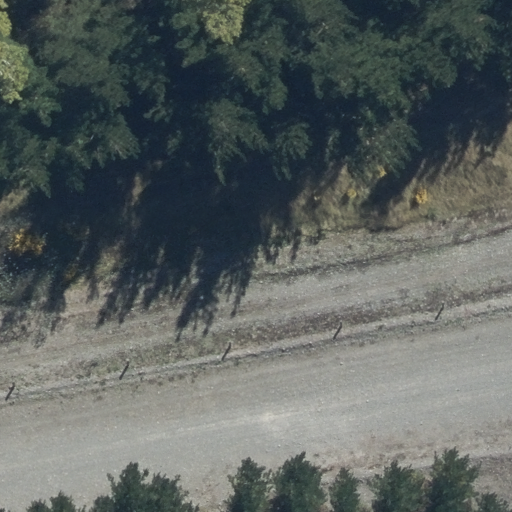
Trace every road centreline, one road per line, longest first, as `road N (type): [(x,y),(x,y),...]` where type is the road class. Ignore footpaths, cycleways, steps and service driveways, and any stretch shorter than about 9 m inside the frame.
road 1 (track): [(0,348),(511,255)]
road 2 (unclassified): [(0,475),(511,382)]
